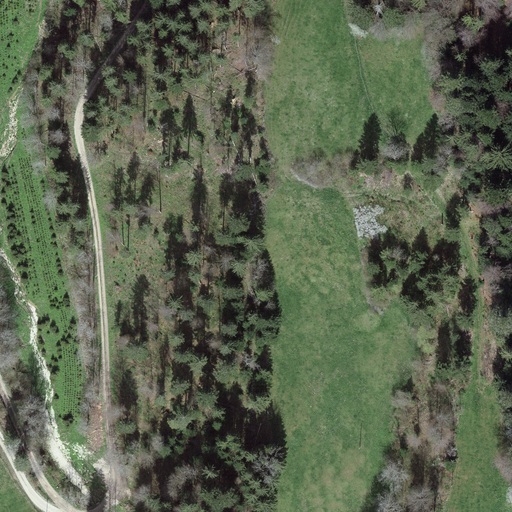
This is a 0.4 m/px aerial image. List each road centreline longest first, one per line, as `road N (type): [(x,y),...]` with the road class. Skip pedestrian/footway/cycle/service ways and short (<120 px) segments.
road 1 (track): [(149,0),(78,114),(98,252),(113,470),(99,511)]
road 2 (track): [(71,511),(40,474),(0,381)]
